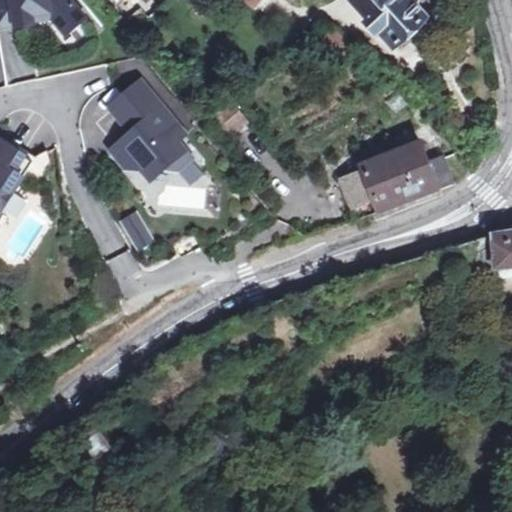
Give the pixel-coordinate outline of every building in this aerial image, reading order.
[(0,0),(0,26),(15,24),(16,26),(34,23),(33,15),(50,13),(51,17),(65,34),(86,18),(71,0),(0,0)] [(160,0),(156,3),(159,9),(165,4),(161,0),(160,0)] [(429,18),(413,0),(352,0),(396,47),(429,18)] [(118,27),(125,37),(137,27),(130,18),(118,27)] [(331,30),(322,50),(345,60),(354,39),(331,30)] [(142,84),(116,106),(137,131),(113,150),(128,167),(142,169),(162,171),(165,168),(177,170),(191,158),(177,142),(185,135),(142,84)] [(216,123),(227,138),(249,123),(238,108),(216,123)] [(4,135),(1,140),(34,162),(37,157),(4,135)] [(0,208),(2,209),(34,162),(1,140),(0,140),(0,208)] [(363,172),(373,199),(378,212),(455,183),(444,154),(428,160),(421,143),(361,166),(363,172)] [(162,171),(142,169),(151,180),(162,171)] [(352,207),(373,199),(363,172),(341,180),(352,207)] [(123,222),(130,234),(143,227),(136,214),(123,222)] [(130,234),(137,247),(150,240),(143,227),(130,234)] [(511,233),(493,235),(496,275),(511,272),(511,233)] [(97,425),(71,440),(75,445),(93,471),(116,453),(114,450),(97,425)]
